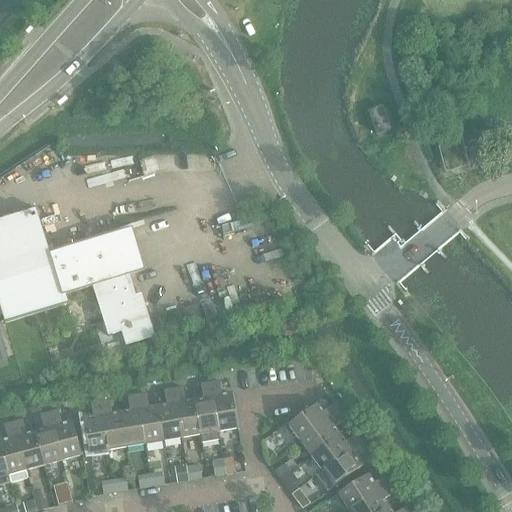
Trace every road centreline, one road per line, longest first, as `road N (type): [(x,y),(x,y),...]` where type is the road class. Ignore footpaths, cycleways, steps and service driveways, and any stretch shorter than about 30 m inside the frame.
road 1 (tertiary): [(370,293),(296,191),(229,62)]
road 2 (tertiary): [(511,502),(370,293)]
road 3 (residential): [(95,511),(260,484),(285,511)]
road 4 (secondary): [(0,126),(136,0)]
road 5 (residential): [(370,293),(460,215),(511,189)]
road 6 (secondary): [(85,0),(0,92)]
